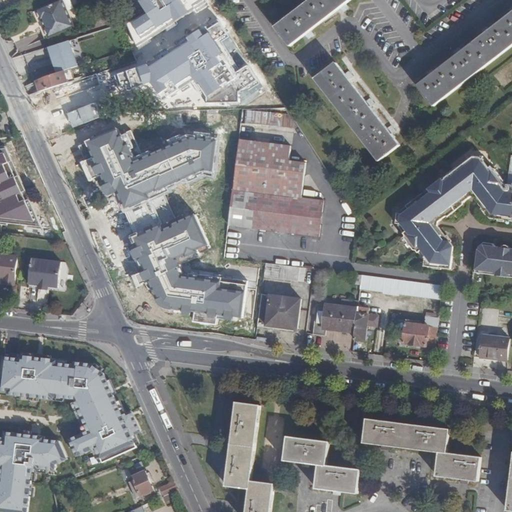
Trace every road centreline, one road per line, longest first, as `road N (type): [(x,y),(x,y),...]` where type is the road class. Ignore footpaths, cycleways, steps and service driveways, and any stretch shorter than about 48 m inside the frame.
road 1 (secondary): [(123,337),(0,63)]
road 2 (tertiary): [(303,365),(511,391)]
road 3 (tertiary): [(303,365),(123,337)]
road 4 (secondary): [(202,511),(129,348)]
road 5 (tertiary): [(129,348),(303,365)]
road 6 (unknown): [(19,106),(182,47)]
road 7 (tertiary): [(0,321),(123,337)]
